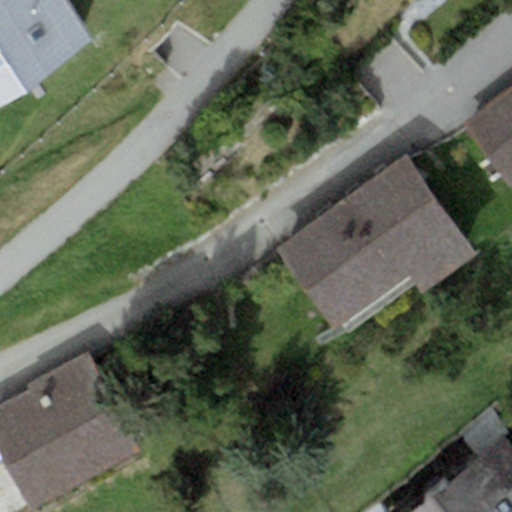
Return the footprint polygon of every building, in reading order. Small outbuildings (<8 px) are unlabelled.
[(0,0),(0,98),(92,39),(67,0),(0,0)] [(511,90),(467,125),(511,184),(511,90)] [(423,161),(447,202),(490,177),(466,136),(423,161)] [(408,155),(278,249),(335,329),(410,275),(422,291),(478,251),(408,155)] [(91,351),(0,399),(0,448),(30,505),(141,446),(91,351)] [(511,511),(511,449),(502,437),(409,511),(511,511)]
